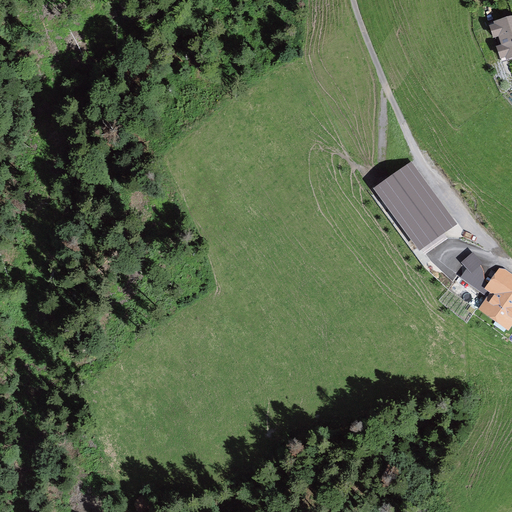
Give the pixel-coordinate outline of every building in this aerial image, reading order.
[(511,15),(494,21),(495,23),(489,25),(493,37),(499,36),(501,44),(496,46),(500,58),(505,57),(506,59),(511,57),(511,15)] [(442,231),(452,224),(411,167),(379,191),(425,254),(447,238),(442,231)] [(472,270),(480,264),(472,256),(465,262),(472,270)] [(485,310),(508,327),(511,321),(511,278),(501,271),(489,288),(497,294),(485,310)] [(139,510),(154,503),(149,494),(134,501),(139,510)]
